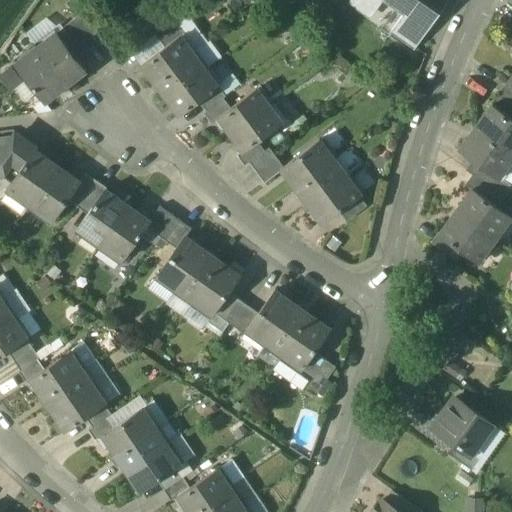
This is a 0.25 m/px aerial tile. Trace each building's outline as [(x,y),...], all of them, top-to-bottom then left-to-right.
[(350,0),(349,2),(367,15),(377,0),(384,0),(403,13),(390,32),(413,48),(431,22),(422,16),(432,0),(350,0)] [(444,0),(432,0),(422,16),(431,22),(446,1),(444,0)] [(100,30),(85,10),(75,18),(90,37),(100,30)] [(90,37),(75,18),(65,25),(81,45),(90,37)] [(179,21),(157,37),(164,47),(179,35),(180,37),(187,32),(179,21)] [(81,45),(65,25),(56,32),(71,52),(81,45)] [(56,32),(37,47),(67,85),(86,71),(71,52),(56,32)] [(164,47),(141,64),(153,80),(192,52),(180,37),(179,35),(164,47)] [(37,47),(14,65),(44,103),(67,85),(37,47)] [(192,52),(153,80),(166,98),(204,69),(192,52)] [(204,69),(166,98),(178,115),(198,101),(217,87),(204,69)] [(511,90),(507,87),(507,86),(505,85),(498,95),(511,104),(511,90)] [(217,87),(198,101),(205,111),(221,99),(225,96),(217,87)] [(229,109),(217,117),(218,118),(230,134),(269,106),(256,89),(229,109)] [(511,104),(498,95),(490,106),(492,107),(493,106),(511,119),(511,104)] [(205,111),(202,113),(210,123),(218,118),(217,117),(229,109),(221,99),(205,111)] [(269,106),(230,134),(242,151),(243,152),(257,141),(282,123),(269,106)] [(511,119),(493,106),(492,107),(477,128),(511,153),(511,119)] [(511,160),(511,153),(477,128),(460,152),(473,161),(499,179),(500,178),(511,160)] [(12,139),(5,150),(3,148),(0,151),(0,175),(2,177),(11,164),(13,162),(21,168),(34,150),(35,151),(38,148),(17,133),(16,136),(15,135),(12,139)] [(12,139),(0,139),(0,151),(3,148),(5,150),(12,139)] [(283,167),(281,169),(282,170),(295,188),(334,159),(320,140),(283,167)] [(257,141),(243,152),(242,151),(237,155),(244,166),(249,162),(264,151),(257,141)] [(264,151),(249,162),(256,172),(276,157),(269,147),(264,151)] [(11,183),(6,189),(29,206),(57,167),(35,151),(34,150),(21,168),(11,183)] [(276,157),(256,172),(264,183),(282,170),(281,169),(283,167),(276,157)] [(334,159),(295,188),(308,204),(346,175),(334,159)] [(499,179),(473,161),(466,170),(473,175),(505,198),(511,187),(511,186),(500,178),(499,179)] [(11,164),(2,177),(11,183),(21,168),(13,162),(11,164)] [(57,167),(29,206),(52,222),(67,200),(79,183),(79,182),(57,167)] [(79,183),(67,200),(78,207),(96,182),(85,174),(79,182),(79,183)] [(346,175),(308,204),(322,223),(338,211),(359,196),(360,194),(346,175)] [(505,198),(473,175),(465,186),(472,191),(472,190),(497,208),(505,198)] [(96,182),(78,207),(87,214),(104,190),(105,191),(106,189),(96,182)] [(87,214),(77,229),(99,245),(127,206),(105,191),(104,190),(87,214)] [(497,208),(472,190),(472,191),(456,213),(495,240),(511,217),(497,208)] [(359,196),(338,211),(345,221),(366,206),(359,196)] [(148,222),(127,206),(99,245),(121,261),(146,228),(149,223),(148,222)] [(159,206),(148,222),(149,223),(146,228),(156,235),(171,214),(159,206)] [(495,240),(456,213),(440,235),(440,236),(464,253),(478,263),(495,240)] [(181,221),(171,214),(156,235),(166,242),(181,221)] [(192,229),(181,221),(166,242),(176,248),(183,236),(186,238),(192,229)] [(464,253),(440,236),(440,235),(439,234),(431,245),(457,264),(464,253)] [(186,238),(183,236),(176,248),(156,275),(176,289),(204,251),(186,238)] [(204,251),(176,289),(193,301),(220,263),(204,251)] [(220,263),(193,301),(211,314),(212,315),(214,313),(228,293),(239,277),(220,263)] [(257,314),(246,329),(248,330),(266,343),(293,305),(274,291),(257,314)] [(228,293),(214,313),(223,319),(238,300),(228,293)] [(248,307),(238,300),(223,319),(229,323),(234,327),(248,307)] [(3,303),(0,305),(0,330),(15,321),(3,303)] [(293,305),(266,343),(282,355),(310,317),(293,305)] [(248,307),(234,327),(245,334),(248,330),(246,329),(257,314),(248,307)] [(223,319),(214,313),(212,315),(211,314),(206,322),(222,332),(229,323),(223,319)] [(310,317),(282,355),(301,368),(302,369),(314,352),(329,330),(310,317)] [(15,321),(0,330),(0,356),(7,352),(27,339),(15,321)] [(27,339),(7,352),(13,361),(33,349),(27,339)] [(33,349),(13,361),(19,371),(37,359),(39,358),(33,349)] [(44,369),(30,378),(42,396),(81,369),(69,352),(44,369)] [(324,359),(314,352),(302,369),(301,368),(298,372),(309,379),(310,379),(324,359)] [(19,371),(18,371),(24,381),(30,378),(44,369),(37,359),(19,371)] [(324,359),(310,379),(309,379),(305,385),(317,394),(336,368),(324,359)] [(81,369),(42,396),(53,413),(92,386),(81,369)] [(92,386),(53,413),(65,431),(85,417),(104,404),(105,404),(92,386)] [(491,425),(454,399),(433,429),(454,444),(470,455),(471,455),(491,425)] [(104,404),(85,417),(91,427),(106,417),(111,414),(104,404)] [(113,428),(102,435),(115,455),(155,428),(142,408),(113,428)] [(91,427),(87,430),(94,440),(102,435),(113,428),(106,417),(91,427)] [(155,428),(115,455),(127,472),(167,445),(155,428)] [(470,455),(454,444),(447,454),(471,471),(479,460),(471,455),(470,455)] [(167,445),(127,472),(140,491),(176,467),(180,464),(167,445)] [(176,467),(156,480),(163,490),(183,478),(176,467)] [(189,487),(176,496),(186,511),(190,511),(228,487),(216,469),(189,487)] [(183,478),(163,490),(170,500),(176,496),(189,487),(183,478)] [(228,487),(190,511),(227,511),(240,503),(228,487)] [(420,511),(421,511),(392,491),(384,502),(398,511),(420,511)] [(483,511),(484,496),(465,496),(464,511),(483,511)] [(398,511),(384,502),(381,500),(372,511),(398,511)] [(245,511),(240,503),(227,511),(245,511)]
